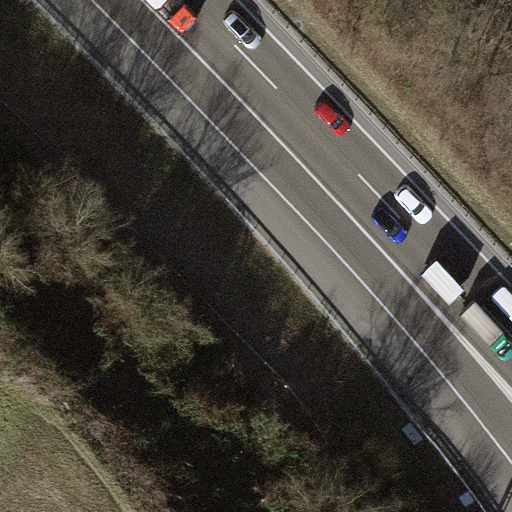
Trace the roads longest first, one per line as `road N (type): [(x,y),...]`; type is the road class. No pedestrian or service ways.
road 1 (motorway): [(165,0),(363,204)]
road 2 (motorway): [(363,204),(511,430)]
road 3 (motorway): [(363,204),(511,335)]
